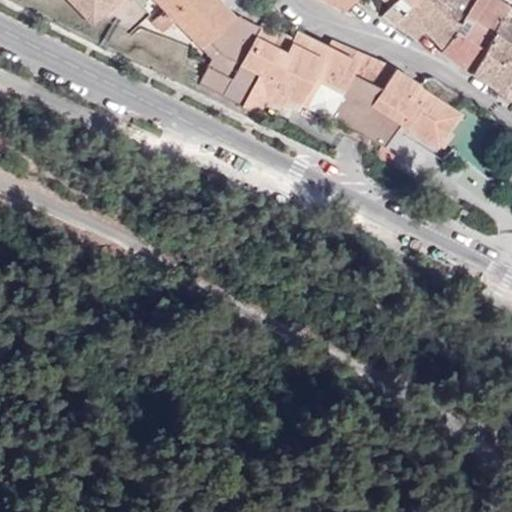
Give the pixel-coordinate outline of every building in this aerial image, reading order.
[(419,85),(420,84),(396,68),(331,40),(328,46),(295,30),(292,37),(261,22),(259,26),(237,15),(236,15),(221,0),(69,0),(90,21),(97,14),(125,32),(147,11),(139,3),(141,0),(155,0),(165,10),(153,22),(163,33),(176,21),(212,58),(198,84),(260,114),(268,99),(272,91),(288,98),(300,104),(313,79),(317,81),(342,94),(330,118),(384,146),(400,123),(437,147),(459,112),(419,85)] [(323,0),(329,3),(344,10),(354,0),(323,0)] [(471,0),(416,0),(412,5),(408,9),(403,15),(395,24),(416,39),(423,29),(442,49),(471,0)] [(507,5),(500,0),(471,0),(442,49),(471,72),(492,27),(507,5)] [(382,13),(392,22),(400,13),(390,4),(382,13)] [(511,7),(507,5),(492,27),(471,72),(504,94),(506,86),(507,80),(511,71),(511,7)] [(403,15),(408,9),(405,6),(400,13),(403,15)] [(392,22),(395,24),(403,15),(400,13),(392,22)] [(305,106),(330,118),(342,94),(317,81),(305,106)] [(272,91),(268,99),(283,107),(288,98),(272,91)]
